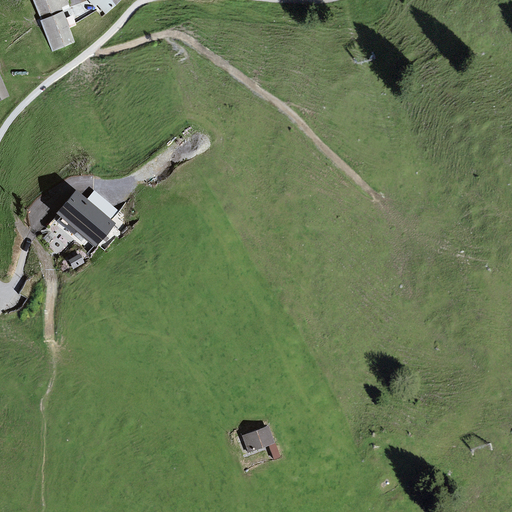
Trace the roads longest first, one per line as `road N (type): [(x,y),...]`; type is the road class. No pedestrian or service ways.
road 1 (track): [(381,201),(283,106),(178,34),(86,55)]
road 2 (unclassified): [(148,0),(33,95),(0,135)]
